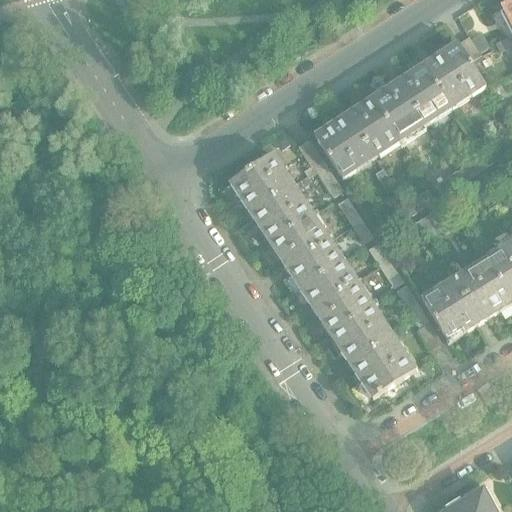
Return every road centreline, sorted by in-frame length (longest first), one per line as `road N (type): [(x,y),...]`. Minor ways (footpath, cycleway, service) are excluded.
road 1 (residential): [(348,460),(167,179)]
road 2 (residential): [(167,179),(441,0)]
road 3 (residential): [(167,179),(43,0)]
road 4 (residential): [(511,358),(348,460)]
road 5 (residential): [(384,509),(511,430)]
